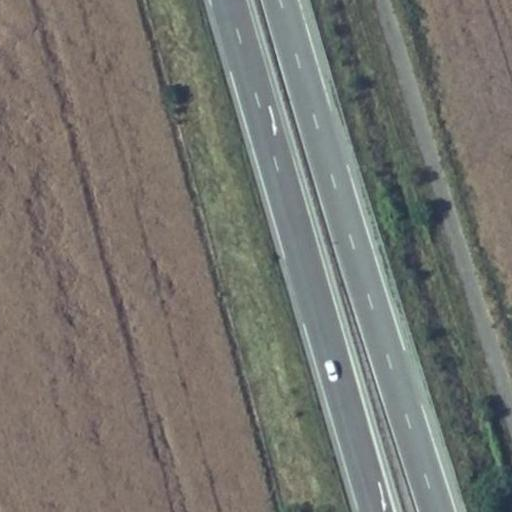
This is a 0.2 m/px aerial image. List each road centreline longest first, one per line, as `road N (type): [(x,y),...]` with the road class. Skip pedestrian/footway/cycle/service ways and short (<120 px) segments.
road 1 (trunk): [(438,511),(282,0)]
road 2 (trunk): [(229,0),(377,511)]
road 3 (unclassified): [(385,0),(511,413)]
